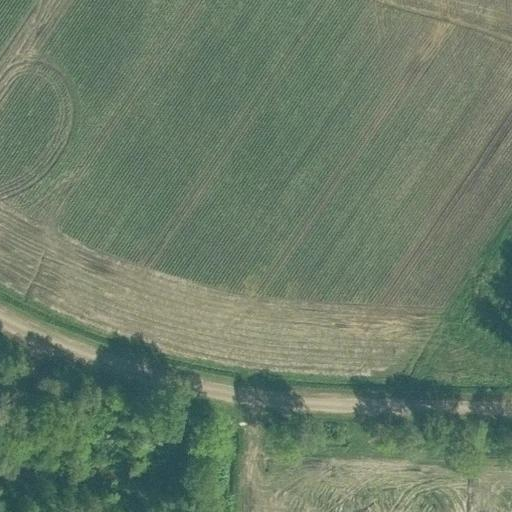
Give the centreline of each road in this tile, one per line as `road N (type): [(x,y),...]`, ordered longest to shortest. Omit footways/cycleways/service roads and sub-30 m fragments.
road 1 (unclassified): [(0,317),(39,338),(182,382),(275,398),(511,407)]
road 2 (track): [(39,338),(27,511)]
